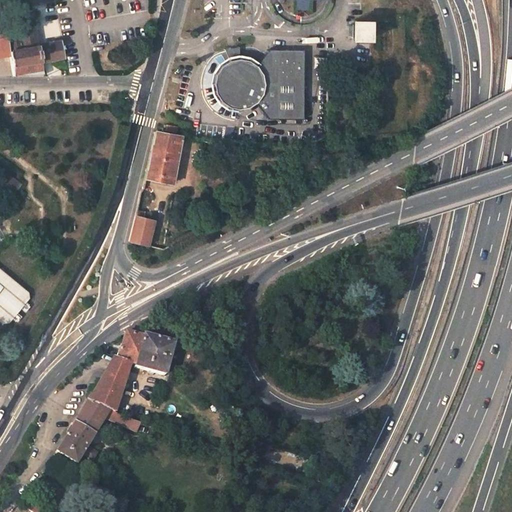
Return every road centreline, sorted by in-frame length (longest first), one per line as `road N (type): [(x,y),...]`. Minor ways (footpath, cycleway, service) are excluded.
road 1 (primary): [(442,0),(456,56),(450,149),(426,254),(384,378),(346,409),(287,409),(246,373),(236,325),(249,291),(284,260),(399,210)]
road 2 (trunk): [(459,0),(478,76),(459,222),(427,333),(346,511)]
road 3 (trunk): [(511,109),(473,293),(432,405),(379,511)]
road 4 (primary): [(68,363),(161,298),(236,262),(399,210)]
road 5 (primary): [(511,101),(195,263)]
road 6 (unknown): [(220,30),(194,93),(209,117),(296,127),(311,121),(315,103),(304,31)]
road 7 (trunk): [(425,511),(511,300)]
road 8 (primary): [(128,180),(55,316),(37,369)]
road 9 (residential): [(0,82),(153,82)]
